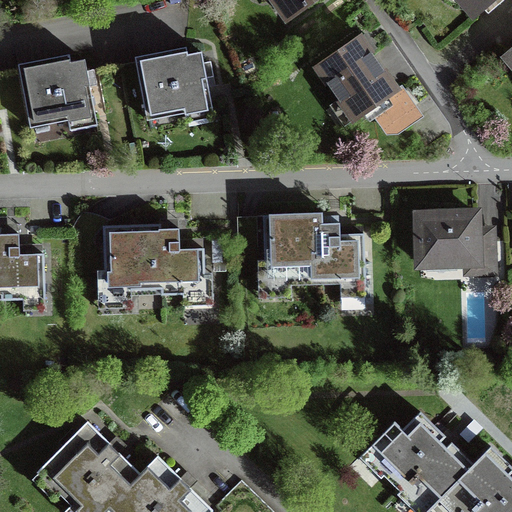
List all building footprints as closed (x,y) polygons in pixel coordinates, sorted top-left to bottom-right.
[(275,0),(288,18),(314,0),(275,0)] [(451,0),(455,2),(456,0),(461,0),(474,15),(492,0),(451,0)] [(361,35),(318,66),(355,119),(372,108),(388,131),(397,131),(419,115),(400,88),(396,90),(370,52),(372,51),(361,35)] [(136,63),(122,66),(128,98),(143,95),(147,120),(213,108),(202,52),(188,55),(186,48),(135,57),(136,63)] [(511,49),(503,57),(511,67),(511,49)] [(19,70),(0,74),(0,75),(6,107),(26,103),(30,128),(105,113),(103,103),(128,98),(122,66),(87,73),(85,60),(71,62),(70,55),(18,65),(19,70)] [(263,215),(265,259),(257,260),(258,298),(292,297),(292,285),(322,284),(340,283),(341,302),(365,301),(365,282),(364,233),(340,234),(340,222),(321,223),(321,213),(263,215)] [(420,263),(476,261),(476,272),(494,271),(493,240),(477,241),(476,213),(418,215),(420,263)] [(211,292),(213,293),(212,272),(204,272),(204,248),(180,249),(179,228),(161,228),(160,224),(103,225),(105,270),(97,270),(98,308),(132,307),(131,295),(162,294),(184,293),(184,308),(212,307),(211,292)] [(0,299),(2,299),(23,299),(23,310),(45,309),(44,298),(45,298),(44,253),(20,254),(19,233),(0,234),(0,229),(0,228),(0,299)] [(441,496),(473,464),(451,442),(446,448),(439,441),(444,435),(420,411),(402,429),(397,424),(375,447),(382,454),(372,463),(415,506),(420,501),(428,509),(441,496)] [(104,511),(110,507),(108,506),(140,474),(87,422),(38,472),(79,511),(104,511)] [(473,464),(441,496),(456,511),(511,511),(511,478),(508,474),(511,469),(511,467),(490,446),(473,464)] [(157,457),(140,474),(108,506),(110,507),(114,511),(208,511),(211,510),(157,457)]
